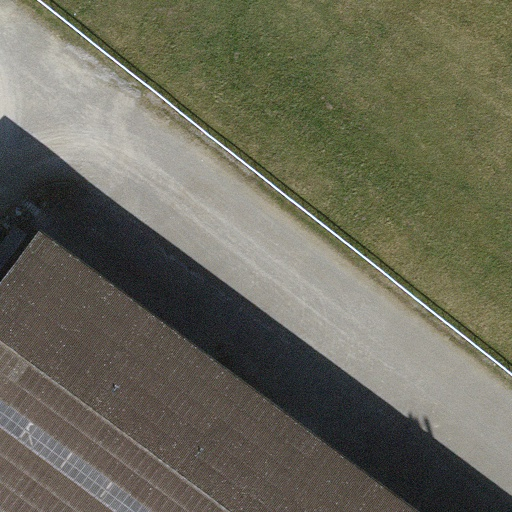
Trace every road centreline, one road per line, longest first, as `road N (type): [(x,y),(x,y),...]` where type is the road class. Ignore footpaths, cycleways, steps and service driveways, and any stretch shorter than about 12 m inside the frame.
road 1 (track): [(511,420),(0,21)]
road 2 (track): [(79,84),(0,185)]
